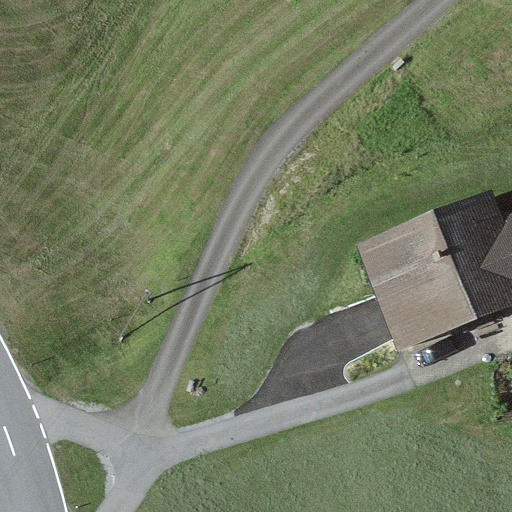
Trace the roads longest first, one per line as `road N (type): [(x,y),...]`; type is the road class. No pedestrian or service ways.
road 1 (track): [(112,511),(147,458),(511,341)]
road 2 (track): [(147,458),(1,411)]
